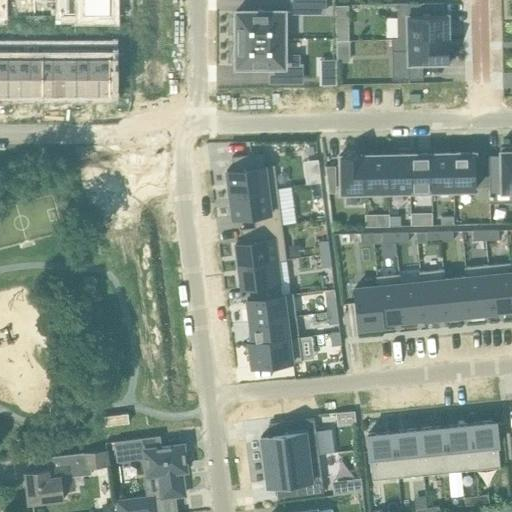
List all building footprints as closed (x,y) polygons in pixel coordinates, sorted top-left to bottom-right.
[(63,0),(64,14),(110,14),(110,0),(63,0)] [(292,0),(292,12),(324,12),(323,0),(292,0)] [(398,40),(448,38),(447,14),(421,15),(421,3),(397,4),(398,38),(398,40)] [(236,19),(232,19),(232,32),(236,32),(236,38),(284,38),(283,11),(267,11),(267,10),(254,10),(254,11),(236,11),(236,19)] [(10,21),(0,21),(0,29),(10,29),(10,21)] [(42,21),(30,21),(30,29),(42,29),(42,21)] [(54,29),(54,21),(42,21),(42,29),(54,29)] [(123,21),(115,21),(115,33),(123,33),(123,21)] [(336,29),(336,41),(349,40),(348,28),(336,29)] [(236,45),(232,45),(232,59),(236,59),(236,66),(254,66),(254,67),(267,67),(267,66),(270,66),(270,81),(301,81),(301,65),(298,65),(298,55),(284,55),(284,38),(236,38),(236,45)] [(392,51),(408,50),(409,79),(423,79),(422,63),(453,62),(452,50),(448,50),(448,38),(398,40),(398,38),(392,39),(392,51)] [(349,41),(337,41),(337,61),(349,61),(349,41)] [(0,47),(0,93),(20,93),(20,57),(21,57),(21,47),(0,47)] [(41,47),(41,57),(42,57),(42,93),(65,93),(65,47),(41,47)] [(65,47),(65,93),(87,93),(87,47),(65,47)] [(87,47),(87,93),(110,93),(110,47),(87,47)] [(20,57),(20,93),(41,93),(41,94),(42,94),(42,57),(41,57),(21,57),(20,57)] [(335,60),(319,61),(320,85),(335,85),(335,60)] [(500,156),(489,156),(490,192),(490,202),(511,201),(511,147),(500,147),(500,156)] [(475,152),(452,153),(453,190),(476,190),(475,152)] [(234,170),(227,171),(230,194),(277,188),(274,165),(265,166),(263,153),(232,157),(234,170)] [(431,153),(409,154),(410,191),(409,191),(409,195),(433,195),(433,191),(432,191),(431,153)] [(453,190),(452,153),(431,153),(432,191),(433,191),(453,190)] [(388,154),(364,155),(365,192),(389,192),(388,154)] [(409,154),(388,154),(389,192),(409,191),(410,191),(409,154)] [(365,192),(364,155),(340,155),(340,193),(365,192)] [(305,176),(306,184),(321,182),(320,174),(305,176)] [(277,188),(230,194),(233,218),(253,215),(255,227),(282,224),(277,188)] [(399,216),(389,216),(389,226),(400,226),(399,216)] [(454,216),(442,217),(442,225),(454,224),(454,216)] [(243,242),(236,243),(239,265),(277,261),(286,260),(282,224),(255,227),(241,229),(243,242)] [(485,230),(472,230),(473,241),(486,240),(485,230)] [(499,230),(485,230),(486,240),(499,240),(499,230)] [(440,231),(427,232),(427,242),(440,241),(440,231)] [(453,231),(440,231),(440,241),(453,241),(453,231)] [(382,242),(395,242),(395,232),(382,232),(382,242)] [(408,232),(395,232),(395,242),(408,242),(408,232)] [(374,233),(360,233),(361,243),(374,243),(374,233)] [(328,241),(318,242),(320,255),(330,254),(328,241)] [(330,254),(320,255),(322,268),(331,266),(330,254)] [(277,261),(239,265),(242,288),(249,287),(250,299),(281,295),(281,294),(291,293),(286,260),(277,261)] [(511,262),(488,265),(493,311),(494,311),(511,309),(511,284),(511,272),(511,262)] [(488,265),(465,267),(465,277),(467,276),(470,315),(494,312),(494,311),(493,311),(488,265)] [(419,269),(399,271),(400,274),(400,283),(403,320),(424,318),(425,318),(421,281),(420,281),(419,272),(419,269)] [(444,269),(419,272),(420,281),(421,281),(425,318),(424,318),(424,319),(448,317),(444,279),(445,279),(444,269)] [(400,274),(376,276),(377,286),(378,285),(382,322),(383,322),(403,320),(400,283),(400,274)] [(445,279),(444,279),(448,317),(470,315),(467,276),(465,277),(445,279)] [(377,286),(354,288),(359,328),(383,326),(383,322),(382,322),(378,285),(377,286)] [(250,299),(247,299),(250,322),(287,318),(287,317),(296,316),(293,293),(291,293),(281,294),(281,295),(250,299)] [(335,297),(325,299),(327,312),(337,310),(335,297)] [(337,310),(327,312),(329,324),(338,323),(337,310)] [(287,318),(250,322),(252,342),(253,344),(289,339),(289,337),(287,318)] [(340,332),(330,333),(331,346),(341,345),(340,332)] [(252,342),(249,342),(252,367),(302,360),(299,336),(289,337),(289,339),(253,344),(252,342)] [(354,411),(336,412),(337,426),(356,424),(356,423),(355,411),(354,411)] [(128,417),(105,420),(106,430),(130,427),(128,417)] [(261,436),(264,461),(319,454),(314,417),(288,420),(290,433),(261,436)] [(469,423),(474,470),(500,467),(495,421),(469,423)] [(474,470),(469,423),(444,426),(449,472),(474,470)] [(449,472),(444,426),(419,428),(424,475),(449,472)] [(394,431),(399,477),(424,475),(419,428),(394,431)] [(399,477),(394,431),(368,433),(372,480),(399,477)] [(114,441),(117,462),(145,458),(147,475),(148,475),(158,474),(161,497),(176,496),(184,494),(181,471),(186,470),(186,465),(189,465),(187,448),(184,448),(183,444),(162,447),(160,435),(114,441)] [(108,465),(106,449),(80,453),(82,469),(108,465)] [(319,454),(264,461),(267,486),(296,482),(298,495),(323,492),(319,454)] [(72,466),(24,471),(28,503),(63,499),(62,491),(75,490),(72,466)] [(361,478),(348,480),(349,493),(363,491),(361,478)] [(488,494),(476,495),(477,503),(489,502),(488,494)] [(465,505),(477,503),(476,495),(464,497),(465,505)] [(155,511),(154,497),(146,498),(118,501),(119,511),(155,511)]
